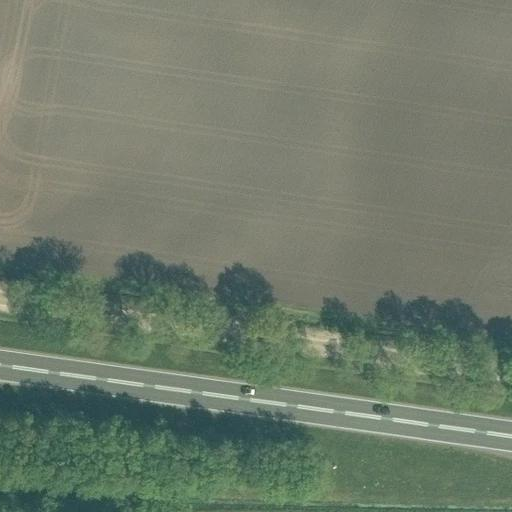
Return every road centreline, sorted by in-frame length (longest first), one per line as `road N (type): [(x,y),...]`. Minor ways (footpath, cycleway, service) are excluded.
road 1 (unclassified): [(511,371),(0,296)]
road 2 (trunk): [(511,436),(0,365)]
